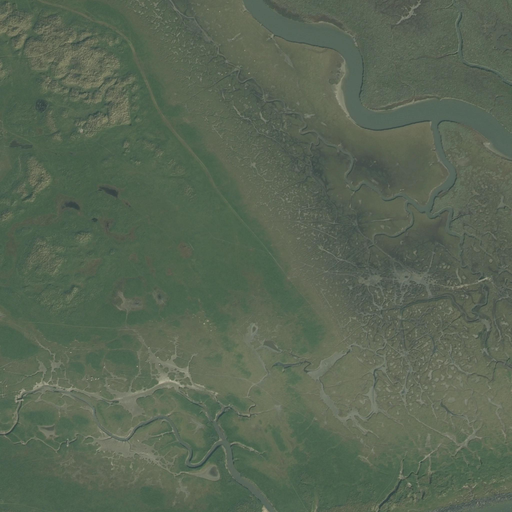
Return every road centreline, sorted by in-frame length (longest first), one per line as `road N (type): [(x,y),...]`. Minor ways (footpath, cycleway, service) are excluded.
road 1 (track): [(153,102),(143,122),(83,164),(13,266),(5,298),(19,340),(6,398),(23,399),(65,433),(67,458),(26,464),(0,486)]
road 2 (track): [(235,377),(230,260),(212,185),(153,102),(125,35),(46,0)]
road 3 (track): [(511,428),(467,418),(430,453),(365,453),(289,410),(246,405),(235,377)]
road 4 (track): [(0,277),(71,327),(195,338),(215,348),(235,377)]
road 5 (track): [(49,1),(103,4),(125,17),(179,139)]
road 6 (track): [(53,214),(54,174),(42,140),(28,127),(0,124)]
